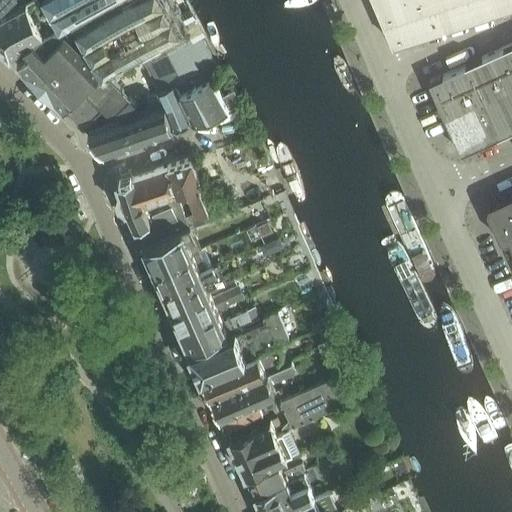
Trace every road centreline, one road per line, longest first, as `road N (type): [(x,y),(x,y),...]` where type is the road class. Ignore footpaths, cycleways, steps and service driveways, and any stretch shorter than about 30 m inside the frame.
road 1 (residential): [(233,511),(82,167)]
road 2 (unclassified): [(511,359),(435,192)]
road 3 (unclassified): [(82,167),(233,122)]
road 4 (residential): [(511,28),(387,76)]
road 5 (unclassified): [(435,192),(387,76)]
